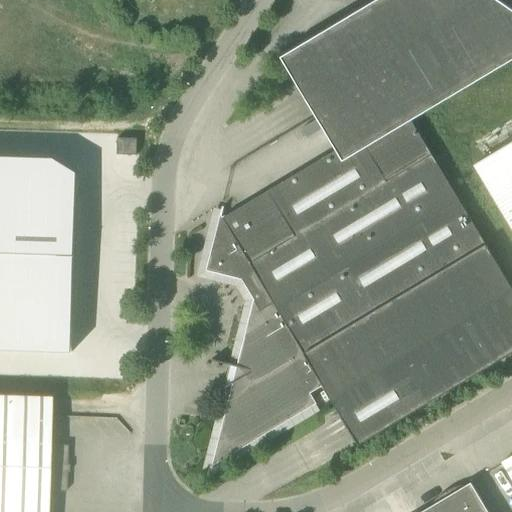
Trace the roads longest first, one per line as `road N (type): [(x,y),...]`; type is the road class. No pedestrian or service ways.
road 1 (unclassified): [(261,0),(183,115),(162,177),(154,511)]
road 2 (unclassified): [(290,511),(330,501),(511,393)]
